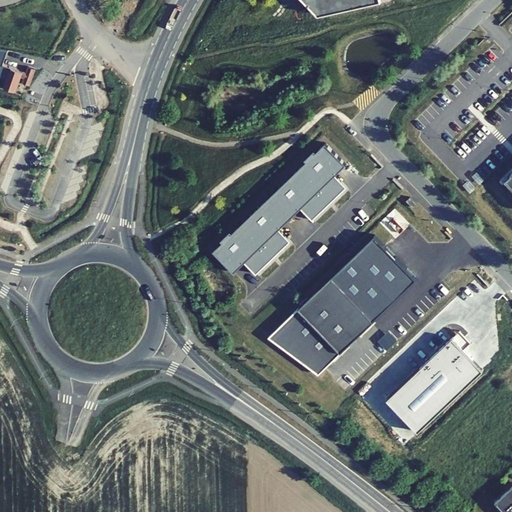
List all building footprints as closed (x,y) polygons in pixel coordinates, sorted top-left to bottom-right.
[(302,0),(316,15),(380,1),(379,0),(302,0)] [(28,67),(25,73),(10,67),(8,73),(4,71),(2,77),(6,78),(3,87),(15,91),(21,76),(24,78),(22,82),(29,85),(34,69),(28,67)] [(346,164),(325,142),(316,151),(314,149),(304,159),(306,161),(231,231),(229,229),(220,239),(221,241),(212,250),(233,271),(244,261),(255,273),(290,240),(278,228),(300,207),(312,219),(347,187),(335,174),(346,164)] [(415,204),(409,197),(405,201),(409,206),(412,208),(415,204)] [(375,236),(330,279),(372,324),(417,281),(375,236)] [(316,376),(372,324),(330,279),(266,339),(316,376)] [(459,329),(450,338),(461,349),(470,341),(459,329)] [(461,349),(450,338),(388,397),(418,428),(480,369),(461,349)] [(511,511),(511,485),(495,501),(504,511),(511,511)]
